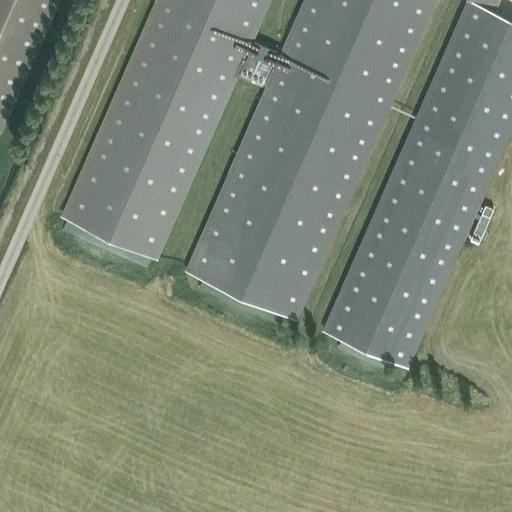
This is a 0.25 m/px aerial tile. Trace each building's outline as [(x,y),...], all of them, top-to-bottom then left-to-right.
[(0,0),(0,132),(0,133),(58,0),(0,0)] [(305,0),(187,271),(295,318),(434,0),(157,0),(63,216),(156,256),(267,0),(305,0)] [(468,0),(324,331),(406,366),(511,124),(511,19),(494,12),(499,0),(468,0)] [(261,85),(277,50),(255,41),(239,76),(261,85)] [(493,208),(485,205),(470,239),(478,242),(493,208)]
